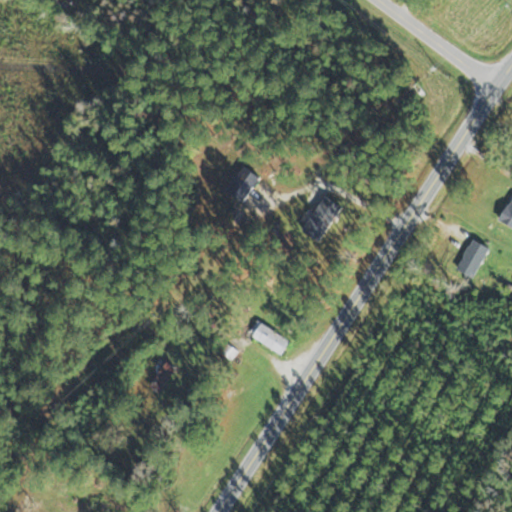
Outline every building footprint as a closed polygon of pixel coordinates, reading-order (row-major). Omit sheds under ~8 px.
[(341,208),(327,197),(302,229),(317,240),(341,208)] [(511,203),(502,221),(511,225),(511,203)] [(495,251),(478,240),(460,268),(477,279),(495,251)] [(286,354),(294,340),(260,321),(253,335),(286,354)] [(180,367),(169,361),(153,387),(164,393),(180,367)]
